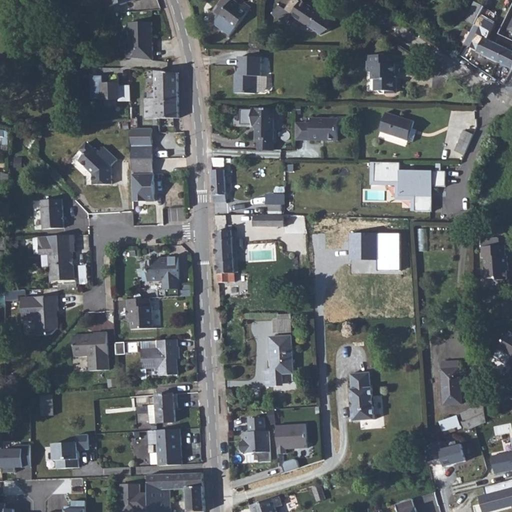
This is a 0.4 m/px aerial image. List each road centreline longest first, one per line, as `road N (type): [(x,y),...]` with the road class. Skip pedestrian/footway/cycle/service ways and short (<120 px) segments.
road 1 (tertiary): [(204,229),(217,511)]
road 2 (tertiary): [(173,0),(187,47),(204,229)]
road 3 (residential): [(511,99),(355,0)]
road 4 (residential): [(204,229),(107,236),(99,253),(100,303)]
